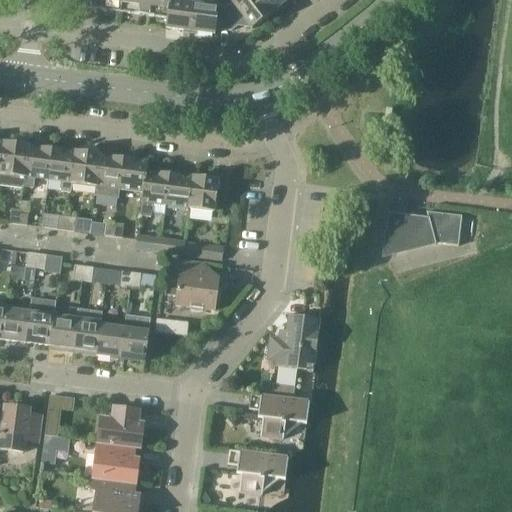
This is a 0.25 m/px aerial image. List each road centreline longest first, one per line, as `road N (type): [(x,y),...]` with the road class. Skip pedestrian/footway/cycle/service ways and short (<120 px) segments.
road 1 (residential): [(334,0),(278,42),(241,55),(31,28)]
road 2 (residential): [(192,393),(274,284),(287,168),(273,137)]
road 3 (residential): [(273,137),(255,144),(0,115)]
road 4 (tertiary): [(256,96),(199,99),(26,78)]
road 5 (residential): [(192,393),(0,376)]
road 6 (tertiary): [(256,96),(301,73),(392,0)]
